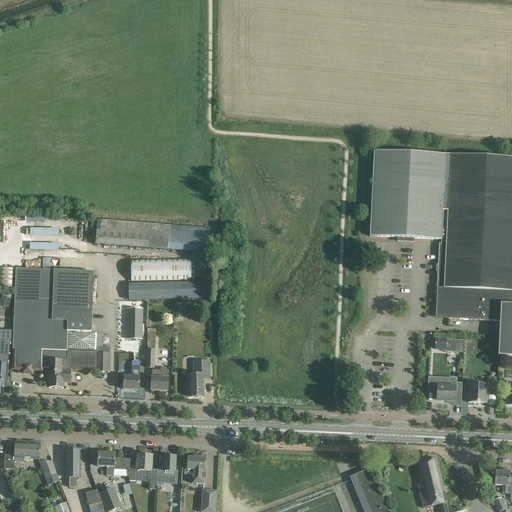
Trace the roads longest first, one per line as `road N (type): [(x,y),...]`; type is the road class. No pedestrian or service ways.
road 1 (residential): [(0,432),(209,440)]
road 2 (tertiary): [(364,433),(210,426)]
road 3 (residential): [(511,426),(365,416)]
